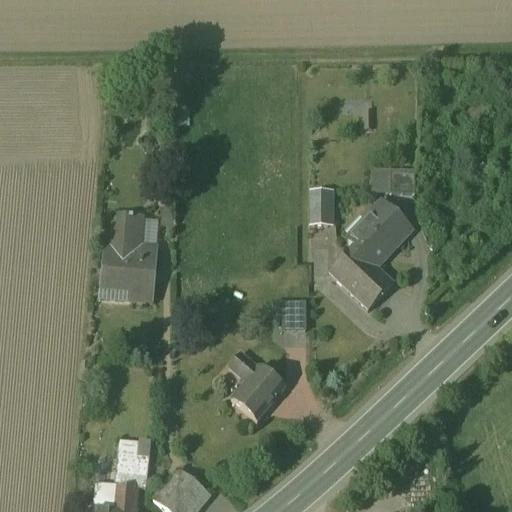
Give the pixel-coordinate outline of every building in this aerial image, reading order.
[(415,175),(389,175),(389,198),(414,199),(415,175)] [(311,193),(310,228),(336,229),(336,193),(311,193)] [(382,213),(348,248),(354,254),(356,253),(376,272),(408,238),(382,213)] [(157,255),(138,254),(140,225),(113,223),(111,255),(108,255),(105,290),(132,292),(131,307),(153,308),(157,255)] [(354,254),(330,279),(369,317),(394,290),(376,272),(356,253),(354,254)] [(309,346),(307,304),(279,306),(282,348),(309,346)] [(257,372),(239,358),(229,371),(246,385),(257,372)] [(284,392),(258,371),(257,372),(246,385),(230,404),(257,426),(284,392)] [(139,447),(118,445),(114,490),(138,493),(146,494),(149,462),(137,461),(139,447)] [(181,476),(155,507),(160,511),(200,511),(210,500),(181,476)] [(136,511),(138,493),(114,490),(112,511),(136,511)]
